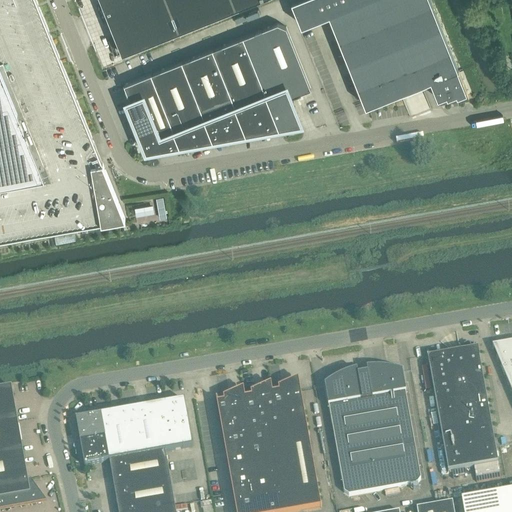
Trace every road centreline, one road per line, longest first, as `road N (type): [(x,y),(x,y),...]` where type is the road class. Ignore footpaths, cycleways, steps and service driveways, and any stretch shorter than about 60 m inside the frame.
road 1 (unclassified): [(500,112),(162,172),(123,163),(58,0)]
road 2 (unclassified): [(75,511),(53,427),(58,402),(75,386),(482,313)]
road 3 (unknown): [(0,28),(65,174),(75,166),(74,149)]
road 4 (unknown): [(195,363),(228,511)]
road 5 (unknown): [(74,149),(24,13)]
